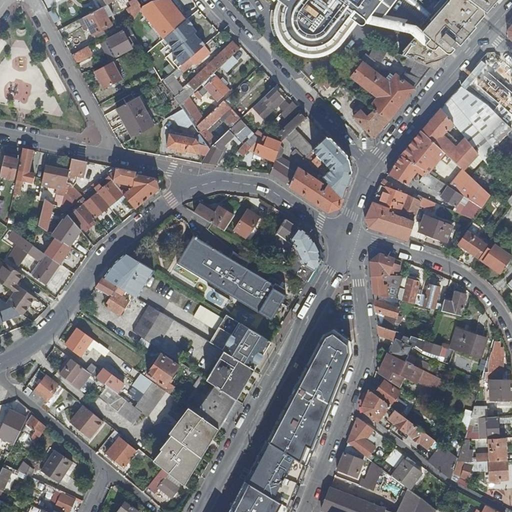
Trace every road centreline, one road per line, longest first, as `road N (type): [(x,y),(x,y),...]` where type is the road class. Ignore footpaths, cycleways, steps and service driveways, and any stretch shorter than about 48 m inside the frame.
road 1 (secondary): [(200,511),(346,236)]
road 2 (residential): [(302,511),(364,341),(346,236)]
road 3 (tertiary): [(0,363),(42,337),(107,256),(186,189)]
road 4 (residential): [(371,169),(210,0)]
road 5 (residential): [(346,236),(449,269),(479,288),(511,331)]
road 6 (secondary): [(371,169),(486,34)]
road 7 (tertiary): [(186,189),(220,181),(266,187),(346,236)]
road 8 (residential): [(108,154),(109,138),(32,0)]
